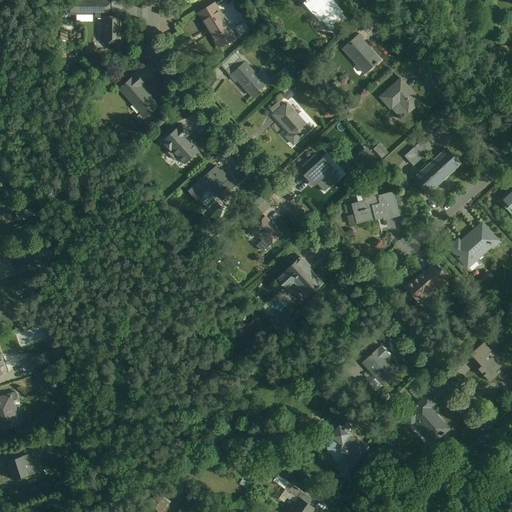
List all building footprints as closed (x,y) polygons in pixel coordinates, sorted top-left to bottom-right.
[(217,47),(234,36),(211,0),(194,12),(217,47)] [(327,34),(346,18),(331,0),(299,0),(299,1),(327,34)] [(101,41),(119,42),(119,14),(101,14),(101,41)] [(362,74),(382,58),(359,30),(339,47),(362,74)] [(249,96),(264,84),(240,57),(225,69),(249,96)] [(288,65),(283,70),(292,78),(296,73),(288,65)] [(114,88),(141,118),(156,104),(139,86),(143,83),(133,71),(114,88)] [(405,114),(420,103),(399,77),(375,96),(388,112),(397,104),(405,114)] [(288,85),(281,93),(287,99),(295,91),(288,85)] [(291,147),(312,127),(284,97),(267,112),(284,130),(279,134),(291,147)] [(199,151),(187,137),(190,134),(180,123),(159,141),(181,167),(199,151)] [(425,193),(459,162),(443,144),(408,176),(425,193)] [(301,175),(320,196),(340,178),(320,157),(301,175)] [(219,175),(211,166),(186,190),(196,200),(203,193),(211,202),(222,191),(212,181),(219,175)] [(510,215),(511,213),(511,187),(497,201),(510,215)] [(352,223),(395,213),(391,192),(347,202),(352,223)] [(266,247),(282,233),(265,213),(249,227),(266,247)] [(498,240),(479,219),(448,247),(467,268),(498,240)] [(304,298),(321,284),(297,255),(271,275),(283,290),(292,282),(304,298)] [(416,301),(445,275),(432,260),(403,286),(416,301)] [(5,262),(0,264),(0,274),(10,270),(5,262)] [(475,368),(487,382),(496,373),(494,370),(499,365),(491,356),(493,354),(481,340),(467,352),(479,365),(475,368)] [(382,385),(401,368),(379,344),(361,361),(382,385)] [(46,368),(43,354),(28,356),(31,370),(46,368)] [(34,374),(38,387),(52,383),(49,371),(34,374)] [(367,383),(375,391),(381,385),(373,377),(367,383)] [(0,425),(18,420),(9,392),(0,394),(0,425)] [(413,423),(432,443),(453,423),(448,418),(443,423),(428,407),(432,403),(424,394),(400,415),(410,426),(413,423)] [(345,476),(368,445),(336,421),(326,434),(339,444),(335,450),(339,453),(330,465),(345,476)] [(221,443),(224,454),(232,452),(229,441),(221,443)] [(5,463),(16,492),(26,488),(23,480),(32,476),(28,465),(20,468),(17,459),(5,463)] [(308,511),(312,507),(298,496),(286,511),(308,511)]
